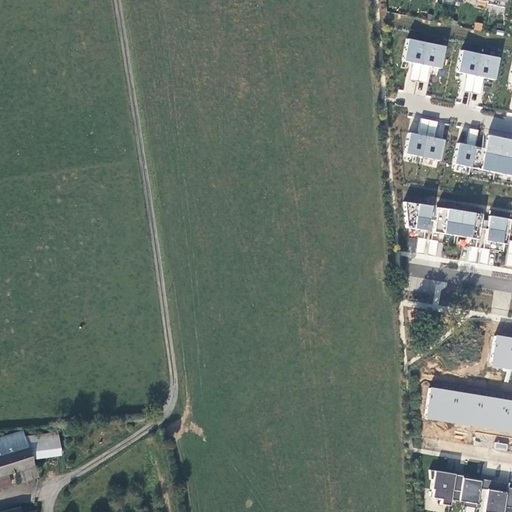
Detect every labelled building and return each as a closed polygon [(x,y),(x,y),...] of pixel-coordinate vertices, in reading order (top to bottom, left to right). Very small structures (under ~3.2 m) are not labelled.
[(444,46),(407,39),(402,61),(440,68),(444,46)] [(499,57),(460,50),(456,71),(494,79),(499,57)] [(437,121),(436,137),(443,137),(445,122),(437,121)] [(444,140),(408,133),(404,154),(440,161),(444,140)] [(485,149),(457,143),(453,164),(511,176),(511,140),(488,135),(485,149)] [(429,207),(403,202),(405,228),(425,231),(429,207)] [(480,215),(436,208),(432,232),(476,240),(480,215)] [(510,220),(488,216),(484,241),(506,245),(510,220)] [(416,253),(441,255),(442,241),(417,238),(416,253)] [(511,338),(494,335),(489,364),(511,367),(511,338)] [(511,401),(429,388),(424,418),(511,432),(511,401)] [(34,467),(32,460),(25,436),(23,430),(0,436),(0,476),(16,473),(19,484),(32,480),(30,469),(34,467)] [(25,436),(32,460),(62,456),(58,432),(25,436)] [(453,474),(429,470),(429,479),(431,480),(430,489),(432,489),(431,498),(440,499),(439,504),(448,506),(449,500),(453,474)] [(479,489),(480,479),(453,474),(449,500),(463,502),(462,506),(475,508),(479,489)] [(502,511),(507,483),(480,479),(479,489),(486,490),(482,511),(502,511)] [(511,511),(511,483),(507,483),(502,511),(511,511)]
